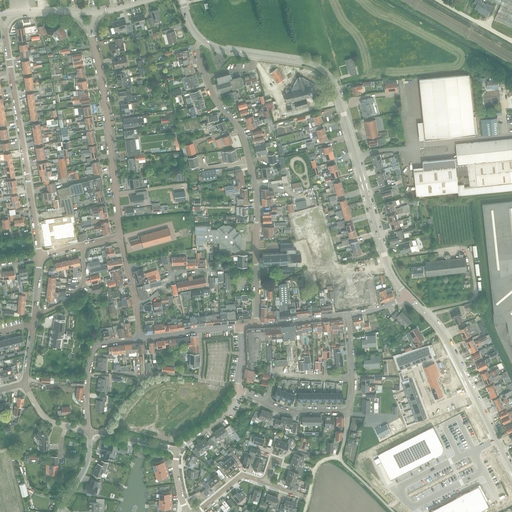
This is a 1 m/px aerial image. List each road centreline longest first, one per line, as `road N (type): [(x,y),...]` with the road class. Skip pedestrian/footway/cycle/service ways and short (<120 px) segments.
road 1 (tertiary): [(407,296),(386,263),(330,77),(309,62),(257,55)]
road 2 (residential): [(120,236),(89,28)]
road 3 (residential): [(36,230),(3,24)]
road 4 (unclassified): [(255,268),(250,161),(241,130),(205,77)]
road 5 (residential): [(89,431),(93,349),(140,338)]
road 6 (residential): [(136,304),(175,274),(255,268)]
